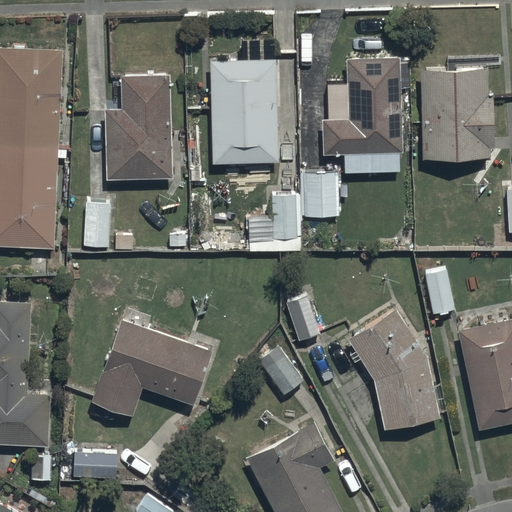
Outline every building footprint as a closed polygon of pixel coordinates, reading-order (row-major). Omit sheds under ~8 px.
[(0,38),(0,238),(54,242),(63,41),(0,38)] [(323,110),(323,145),(403,143),(401,47),(345,48),(347,110),(323,110)] [(209,51),(211,154),(279,152),(277,50),(209,51)] [(420,59),(424,152),(493,149),(490,57),(420,59)] [(106,171),(172,169),(169,64),(120,66),(121,98),(104,99),(106,171)] [(305,163),(307,212),(334,211),(332,162),(305,163)] [(272,187),(272,245),(299,244),(299,187),(272,187)] [(87,193),(84,242),(107,243),(109,195),(87,193)] [(425,265),(433,306),(455,302),(446,261),(425,265)] [(287,293),(301,336),(321,329),(307,287),(287,293)] [(0,435),(47,438),(50,385),(26,384),(30,292),(0,290),(0,435)] [(385,421),(441,410),(427,346),(396,297),(347,328),(374,371),(385,421)] [(193,398),(213,342),(120,308),(88,393),(136,410),(146,381),(193,398)] [(511,311),(459,322),(478,423),(511,416),(511,311)] [(258,354),(285,389),(306,373),(279,338),(258,354)] [(245,447),(279,511),(332,511),(344,506),(319,459),(335,451),(314,411),(245,447)] [(73,470),(117,471),(118,444),(74,442),(73,470)] [(52,452),(32,452),(32,478),(51,478),(52,452)] [(147,487),(135,506),(143,511),(183,511),(184,511),(147,487)] [(28,511),(0,496),(0,511),(28,511)]
